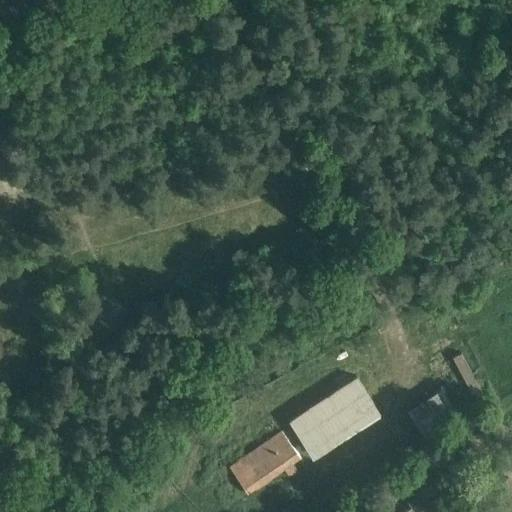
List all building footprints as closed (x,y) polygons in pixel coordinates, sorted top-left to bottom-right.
[(129,322),(103,302),(73,340),(99,360),(129,322)] [(462,350),(452,355),(473,399),(483,394),(462,350)] [(365,386),(357,374),(347,380),(290,422),(305,446),(311,441),(316,448),(379,407),(365,386)] [(459,413),(442,387),(407,410),(424,436),(459,413)] [(300,457),(282,430),(229,467),(247,493),(284,468),(289,475),(297,470),(292,462),(300,457)] [(511,485),(508,476),(503,465),(491,472),(505,497),(511,492),(511,485)] [(411,507),(403,511),(449,511),(430,484),(406,500),(411,507)]
